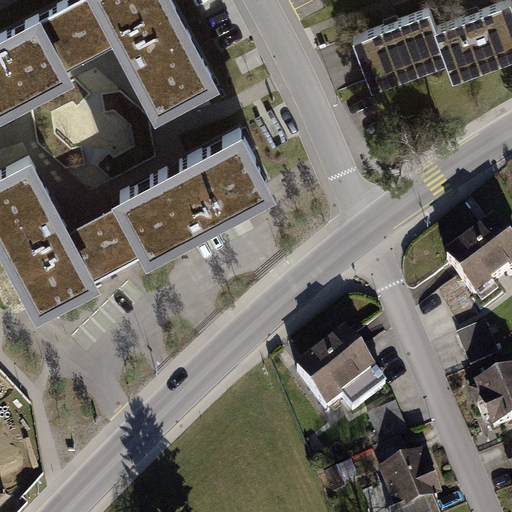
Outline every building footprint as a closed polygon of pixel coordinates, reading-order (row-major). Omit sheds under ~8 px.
[(0,99),(76,59),(74,56),(47,5),(43,0),(28,0),(0,15),(0,99)] [(103,0),(55,0),(47,5),(74,56),(120,31),(103,0)] [(103,0),(120,31),(159,103),(224,69),(186,0),(103,0)] [(352,34),(371,87),(447,59),(453,77),(511,55),(511,0),(487,0),(469,7),(436,19),(431,5),(389,21),(352,34)] [(114,178),(123,194),(149,241),(149,243),(238,196),(279,173),(244,108),(114,178)] [(103,269),(102,267),(76,219),(35,139),(0,156),(0,235),(37,303),(103,269)] [(123,194),(76,219),(102,267),(149,241),(123,194)] [(487,223),(444,255),(475,296),(511,268),(511,244),(492,219),(487,223)] [(499,353),(485,323),(458,335),(471,365),(499,353)] [(313,353),(294,368),(326,409),(341,398),(350,410),(383,385),(343,331),(313,353)] [(475,389),(470,391),(476,405),(480,404),(491,430),(511,421),(511,369),(474,386),(475,389)] [(369,415),(381,443),(408,432),(396,403),(369,415)] [(390,461),(411,452),(404,437),(383,447),(390,461)] [(426,450),(378,470),(394,510),(388,511),(435,511),(430,500),(441,496),(431,474),(435,473),(433,467),(426,450)]
